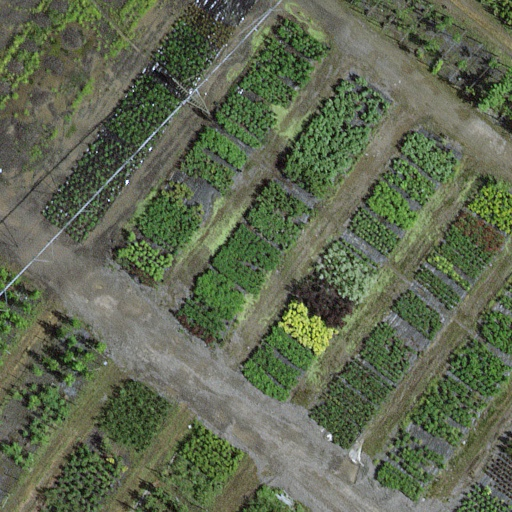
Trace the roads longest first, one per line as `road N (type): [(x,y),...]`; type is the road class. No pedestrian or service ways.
road 1 (track): [(371,511),(0,216)]
road 2 (track): [(511,162),(306,0)]
